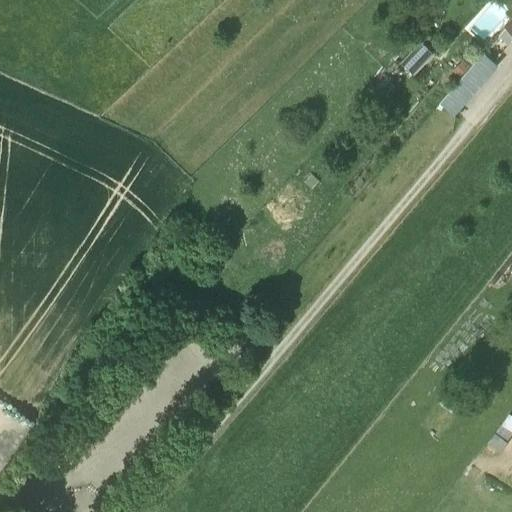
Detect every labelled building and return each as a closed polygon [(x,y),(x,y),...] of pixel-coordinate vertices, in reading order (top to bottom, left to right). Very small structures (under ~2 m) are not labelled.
[(511,16),(505,25),(506,26),(498,35),(508,44),(511,39),(511,16)] [(434,52),(420,39),(400,60),(414,73),(434,52)] [(458,112),(501,61),(485,48),(443,99),(458,112)] [(469,67),(462,60),(453,70),(460,76),(469,67)] [(506,441),(511,433),(511,413),(496,434),(506,441)]
